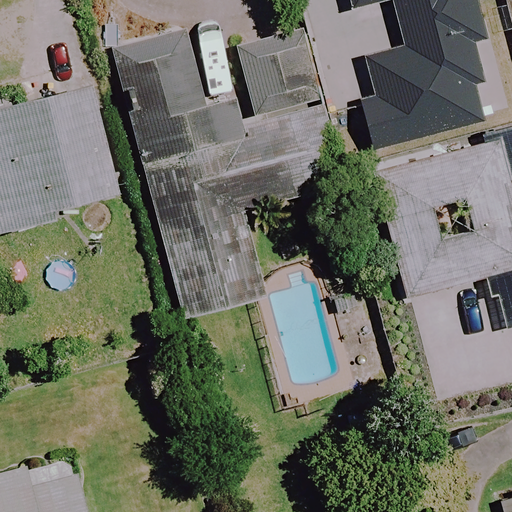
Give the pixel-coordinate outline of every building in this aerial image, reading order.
[(327,191),(288,37),(228,52),(247,128),(233,131),(226,102),(198,109),(179,33),(109,50),(177,320),(257,300),(235,213),(327,191)] [(511,117),(511,41),(452,56),(469,127),(511,117)] [(110,194),(83,89),(0,110),(0,231),(49,218),(47,210),(110,194)] [(511,230),(490,142),(369,171),(400,300),(486,279),(498,331),(511,327),(511,230)] [(77,511),(64,461),(0,478),(0,511),(77,511)]
